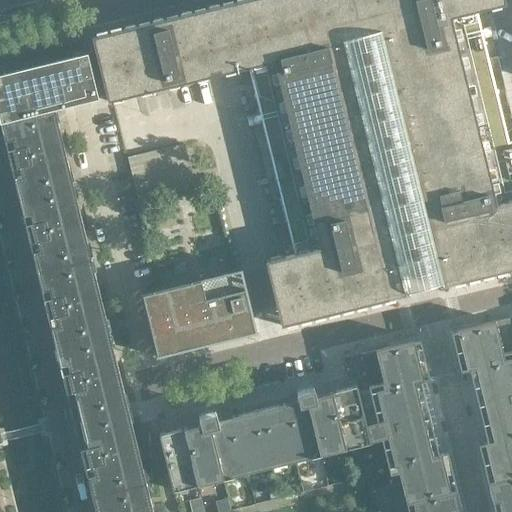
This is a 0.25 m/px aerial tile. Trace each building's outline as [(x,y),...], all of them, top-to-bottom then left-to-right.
[(401,264),(345,38),(377,31),(432,256),(436,272),(437,272),(440,286),(511,268),(511,140),(507,142),(501,118),(495,92),(488,62),(475,11),(485,9),(505,4),(503,0),(236,0),(91,35),(95,52),(101,50),(107,76),(101,77),(107,101),(135,94),(211,75),(220,73),(228,71),(239,68),(248,66),(254,90),(261,117),(275,174),(282,202),(288,229),(294,253),(285,255),(264,260),(265,262),(265,265),(277,311),(281,325),(406,294),(403,280),(404,280),(401,264)] [(374,0),(336,0),(405,271),(410,295),(447,288),(440,263),(374,0)] [(101,50),(95,52),(88,53),(88,54),(94,79),(101,77),(107,76),(101,50)] [(73,55),(71,56),(0,72),(0,120),(54,108),(98,97),(94,79),(88,54),(85,54),(85,52),(83,53),(83,54),(73,56),(73,55)] [(145,456),(137,423),(131,424),(128,409),(123,389),(54,108),(0,120),(0,124),(6,149),(29,242),(32,254),(43,298),(58,362),(61,374),(68,402),(73,423),(77,437),(84,466),(87,478),(95,511),(511,511),(511,316),(451,331),(433,336),(419,339),(408,342),(340,358),(347,387),(315,395),(312,382),(295,386),(297,394),(237,409),(238,413),(217,419),(214,406),(197,410),(200,423),(158,433),(177,511),(214,511),(345,480),(348,491),(368,486),(373,511),(168,511),(155,454),(145,456)] [(130,158),(141,201),(198,188),(187,144),(130,158)] [(240,268),(140,293),(156,356),(256,332),(240,268)]
